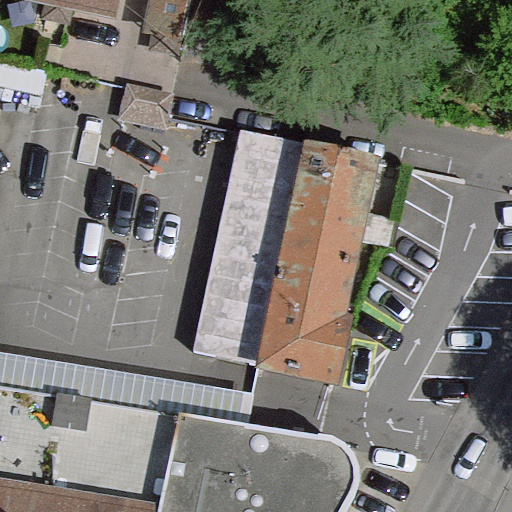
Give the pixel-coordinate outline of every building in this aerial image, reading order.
[(34,0),(110,17),(113,0),(34,0)] [(162,0),(155,34),(185,40),(193,0),(162,0)] [(233,0),(193,0),(185,40),(223,47),(233,0)] [(176,100),(131,91),(124,124),(169,134),(176,100)] [(293,225),(309,149),(245,136),(196,355),(262,369),(293,225)] [(293,225),(357,238),(410,253),(416,229),(388,222),(387,227),(362,221),(375,164),(309,149),(293,225)] [(262,369),(336,384),(347,330),(338,328),(357,238),(293,225),(262,369)] [(487,240),(431,225),(424,254),(480,268),(487,240)] [(163,511),(182,421),(0,392),(0,511),(163,511)] [(163,511),(346,511),(357,493),(354,465),(339,452),(323,445),(301,451),(290,464),(245,457),(249,433),(182,421),(163,511)]
